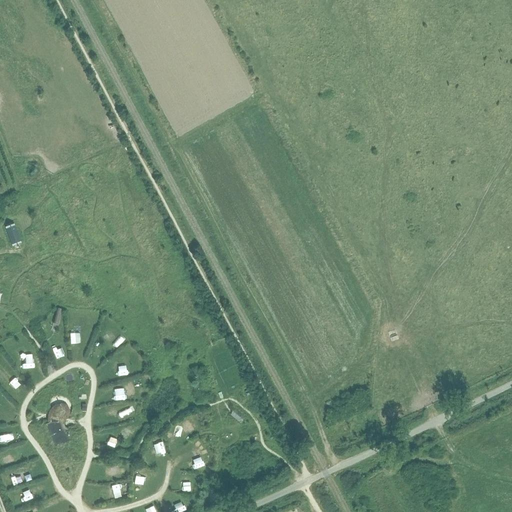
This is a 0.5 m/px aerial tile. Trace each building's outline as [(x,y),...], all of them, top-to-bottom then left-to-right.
[(15,230),(14,226),(7,229),(8,233),(10,238),(13,245),(20,242),(17,236),(18,235),(16,230),(15,230)] [(56,311),(53,321),(59,322),(62,313),(56,311)] [(64,433),(63,433),(62,432),(61,430),(60,429),(59,427),(59,425),(57,420),(47,424),(46,424),(55,446),(69,440),(65,432),(64,433)] [(186,476),(196,473),(191,460),(181,463),(186,476)] [(92,465),(90,473),(97,475),(99,466),(92,465)]
